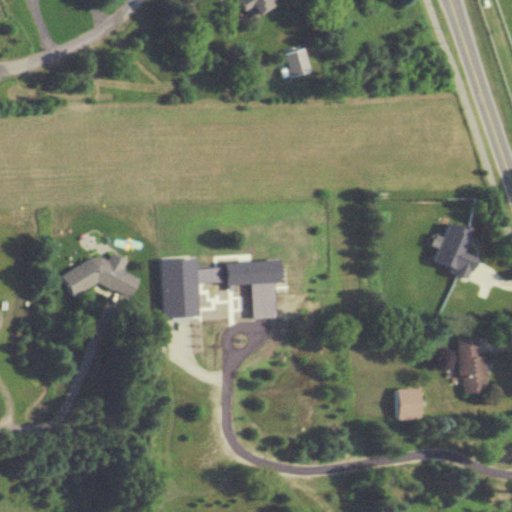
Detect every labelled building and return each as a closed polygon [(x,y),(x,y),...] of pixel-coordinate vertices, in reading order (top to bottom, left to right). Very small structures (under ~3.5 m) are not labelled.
[(272,0),(232,0),(241,18),(274,3),(272,0)] [(59,275),(70,295),(102,277),(114,298),(134,286),(114,252),(100,259),(97,253),(59,275)] [(159,317),(196,315),(193,258),(157,260),(159,317)] [(455,336),(456,392),(483,392),(482,355),(474,355),(474,336),(455,336)] [(415,388),(393,388),(393,418),(415,418),(415,388)]
